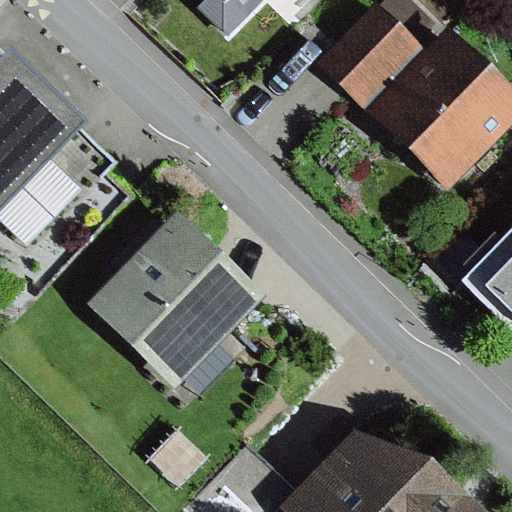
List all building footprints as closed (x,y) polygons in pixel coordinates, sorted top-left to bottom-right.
[(205,0),(196,11),(228,40),(264,0),(205,0)] [(405,0),(386,0),(378,8),(414,43),(432,25),(405,0)] [(372,7),(315,65),(358,107),(415,50),(372,7)] [(511,120),(511,100),(443,33),(366,111),(444,189),(511,120)] [(3,56),(0,59),(0,210),(79,129),(3,56)] [(174,218),(86,310),(172,392),(261,301),(174,218)] [(511,233),(461,286),(511,335),(511,233)] [(476,511),(426,467),(352,436),(276,511),(277,511),(476,511)] [(267,511),(289,490),(247,446),(182,509),(185,511),(267,511)]
